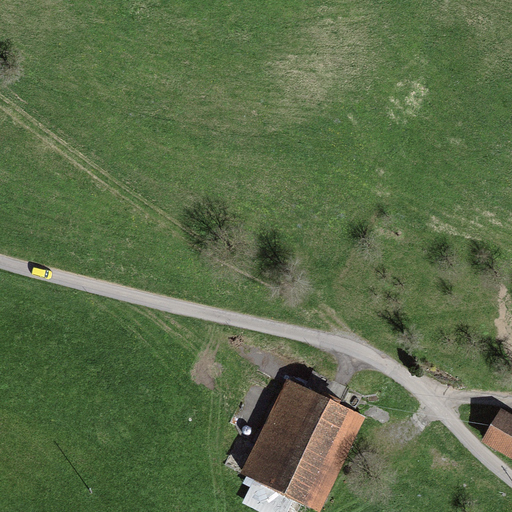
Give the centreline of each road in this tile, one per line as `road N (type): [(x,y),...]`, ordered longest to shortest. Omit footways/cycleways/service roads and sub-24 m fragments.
road 1 (unclassified): [(511,480),(384,366),(0,262)]
road 2 (track): [(341,355),(338,322),(215,258),(0,100)]
